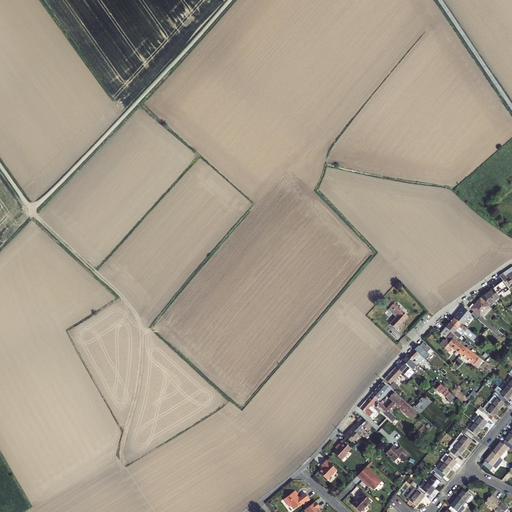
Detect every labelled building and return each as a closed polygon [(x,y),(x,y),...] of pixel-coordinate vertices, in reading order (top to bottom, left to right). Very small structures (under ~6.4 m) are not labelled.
[(511,265),(511,266),(502,273),(509,284),(511,281),(511,265)] [(502,280),(499,275),(487,284),(490,289),(502,280)] [(487,307),(498,298),(490,289),(478,299),(487,307)] [(394,302),(390,298),(385,303),(398,314),(390,324),(395,329),(407,316),(393,303),(394,302)] [(479,317),(487,307),(478,299),(473,306),(471,305),(469,308),(473,311),(479,317)] [(459,324),(462,326),(469,315),(461,308),(453,319),(459,324)] [(473,311),(469,315),(476,321),(479,317),(473,311)] [(490,333),(494,329),(479,317),(476,321),(487,330),(490,333)] [(453,319),(452,319),(449,323),(462,334),(464,333),(465,333),(467,331),(462,326),(459,324),(453,319)] [(445,328),(450,333),(454,336),(460,341),(462,339),(460,337),(462,334),(449,323),(445,328)] [(440,345),(444,349),(448,352),(451,348),(460,355),(465,349),(452,339),(454,336),(450,333),(445,328),(438,336),(444,341),(440,345)] [(418,354),(424,360),(432,351),(422,342),(417,347),(416,346),(413,350),(418,354)] [(477,359),(465,349),(460,355),(472,365),(477,359)] [(407,356),(412,360),(418,354),(413,350),(407,356)] [(412,360),(407,356),(406,355),(400,361),(406,367),(412,360)] [(400,361),(394,367),(400,373),(406,367),(400,361)] [(387,375),(384,379),(389,384),(393,380),(400,373),(394,367),(387,375)] [(414,375),(407,368),(405,370),(409,374),(408,375),(411,378),(414,375)] [(386,387),(388,385),(383,380),(377,387),(371,394),(378,399),(379,400),(389,390),(386,387)] [(440,387),(435,391),(438,395),(439,394),(447,401),(451,397),(440,387)] [(497,397),(504,403),(511,392),(505,387),(497,397)] [(389,412),(394,406),(400,400),(392,393),(386,398),(390,402),(385,408),(387,410),(389,412)] [(374,403),(378,399),(371,394),(365,401),(372,407),(373,408),(375,406),(377,405),(374,403)] [(489,407),(496,412),(504,403),(497,397),(489,407)] [(400,400),(394,406),(409,419),(414,413),(400,400)] [(359,408),(371,419),(374,417),(371,415),(374,412),(370,409),(372,407),(365,401),(359,408)] [(387,410),(385,408),(379,403),(377,405),(375,406),(384,414),(387,410)] [(486,421),(488,422),(496,412),(489,407),(483,414),(481,412),(479,415),(486,421)] [(478,431),(486,421),(479,415),(471,424),(478,431)] [(356,422),(357,423),(351,430),(358,437),(365,430),(367,431),(371,426),(365,420),(364,421),(360,418),(356,422)] [(473,437),(478,431),(471,424),(463,434),(470,440),(473,437)] [(358,437),(351,430),(345,437),(352,445),(354,442),(356,444),(361,439),(358,437)] [(470,440),(463,434),(455,444),(462,450),(470,440)] [(499,445),(507,451),(511,444),(511,438),(508,435),(499,445)] [(348,449),(339,441),(337,444),(339,446),(336,448),(332,453),(340,461),(345,456),(343,455),(348,449)] [(462,450),(455,444),(452,441),(446,448),(449,450),(447,453),(454,459),(457,455),(458,456),(462,450)] [(498,459),(500,461),(505,455),(505,453),(507,451),(499,445),(497,448),(496,447),(491,453),(498,459)] [(386,454),(390,457),(389,459),(393,462),(399,455),(401,457),(404,454),(406,456),(408,454),(400,447),(397,450),(393,446),(386,454)] [(452,462),(454,459),(447,453),(444,456),(446,458),(441,464),(449,470),(454,463),(452,462)] [(483,462),(490,468),(498,459),(491,453),(483,462)] [(333,468),(323,460),(318,466),(320,468),(318,470),(316,472),(323,479),(333,468)] [(443,477),(449,470),(441,464),(433,474),(440,479),(443,476),(443,477)] [(364,468),(355,477),(360,481),(361,480),(371,489),(379,482),(364,468)] [(433,474),(425,483),(432,490),(438,483),(437,483),(440,479),(433,474)] [(427,496),(432,490),(425,483),(420,490),(417,488),(414,491),(422,496),(424,494),(427,496)] [(422,496),(414,491),(411,488),(403,498),(413,506),(422,496)] [(461,492),(455,498),(463,504),(468,498),(470,500),(472,497),(465,491),(463,494),(461,492)] [(298,498),(293,492),(283,501),(288,507),(290,506),(293,509),(298,505),(299,507),(308,499),(305,496),(299,501),(297,498),(298,498)] [(366,498),(361,493),(356,498),(357,499),(350,506),(357,511),(361,511),(369,503),(365,499),(366,498)] [(448,508),(452,511),(459,511),(457,511),(463,504),(455,498),(447,507),(448,508)] [(489,498),(483,505),(490,511),(492,511),(498,505),(489,498)] [(313,501),(302,510),(303,511),(319,511),(316,508),(318,507),(313,501)]
